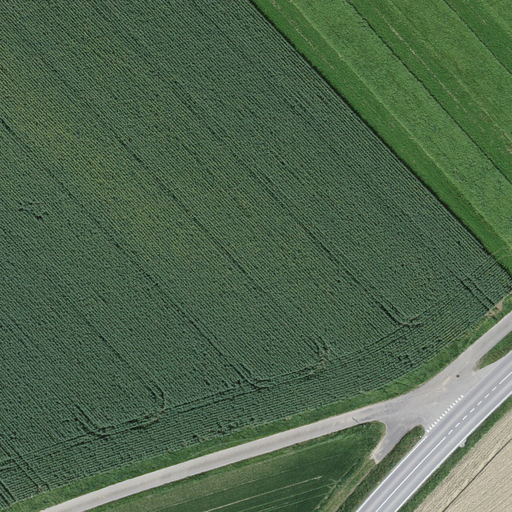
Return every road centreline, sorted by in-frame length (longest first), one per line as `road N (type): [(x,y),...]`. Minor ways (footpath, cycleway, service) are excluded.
road 1 (track): [(60,511),(422,395)]
road 2 (secondary): [(375,511),(511,371)]
road 3 (track): [(422,395),(331,511)]
